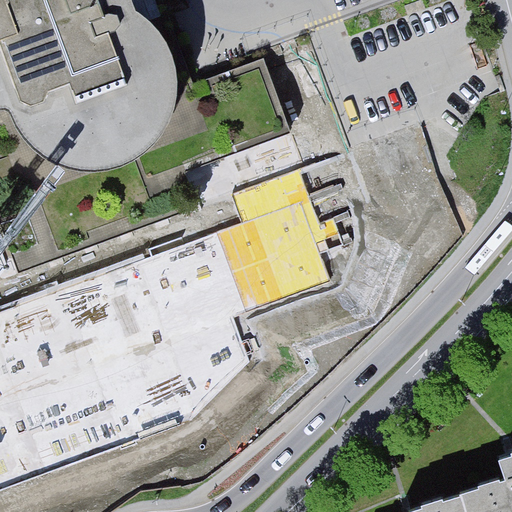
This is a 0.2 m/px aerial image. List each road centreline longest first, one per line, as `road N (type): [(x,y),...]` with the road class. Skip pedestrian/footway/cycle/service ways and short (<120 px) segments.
road 1 (tertiary): [(511,221),(295,451),(225,511)]
road 2 (tertiary): [(276,511),(511,266)]
